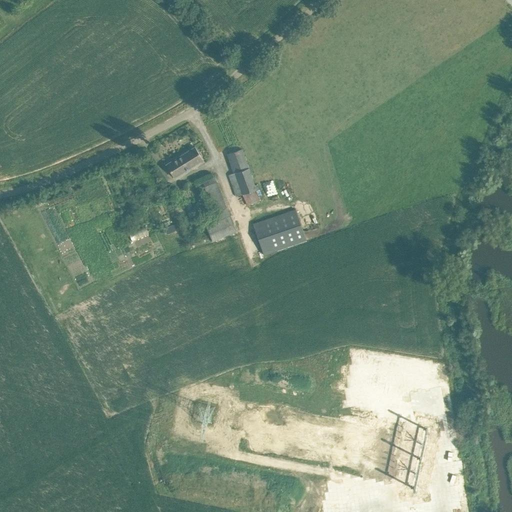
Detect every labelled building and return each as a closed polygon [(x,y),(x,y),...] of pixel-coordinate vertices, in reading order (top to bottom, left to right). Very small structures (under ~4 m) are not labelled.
[(203,160),(200,155),(195,146),(166,164),(174,178),(203,160)] [(260,201),(245,158),(242,149),(227,154),(233,173),(229,174),(236,197),(243,194),(247,205),(260,201)] [(205,187),(214,212),(202,217),(213,241),(237,231),(227,208),(227,207),(215,177),(203,182),(205,187)] [(185,189),(180,191),(183,200),(188,198),(185,189)] [(296,209),(253,224),(264,255),(306,240),(296,209)] [(241,241),(217,252),(223,267),(247,257),(241,241)]
